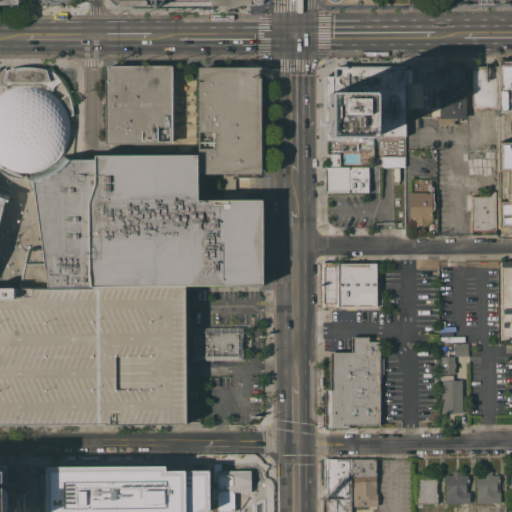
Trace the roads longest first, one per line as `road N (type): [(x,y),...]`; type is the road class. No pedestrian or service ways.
road 1 (residential): [(299,444),(0,448)]
road 2 (residential): [(511,246),(293,247)]
road 3 (residential): [(511,442),(299,444)]
road 4 (secondary): [(293,182),(292,36)]
road 5 (primary): [(433,35),(292,36)]
road 6 (primary): [(292,36),(151,36)]
road 7 (secondary): [(297,385),(293,247)]
